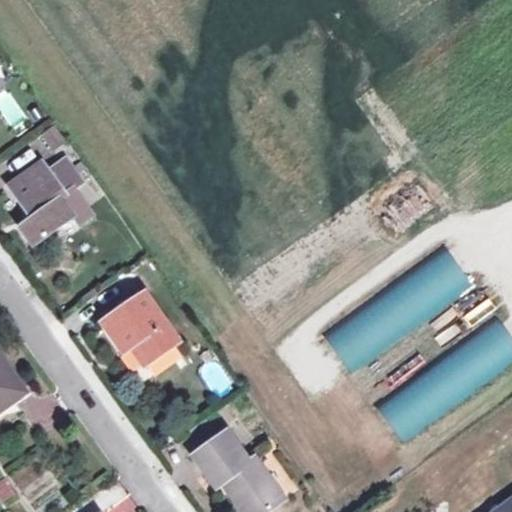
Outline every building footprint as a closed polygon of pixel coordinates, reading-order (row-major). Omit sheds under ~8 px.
[(55,126),(41,136),(52,152),(66,142),(55,126)] [(43,163),(9,186),(29,213),(33,219),(21,228),(35,247),(74,219),(80,226),(94,216),(75,189),(82,184),(64,159),(48,170),(43,163)] [(33,219),(29,213),(17,222),(21,228),(33,219)] [(145,293),(102,323),(114,341),(123,335),(133,349),(145,366),(179,342),(145,293)] [(114,341),(124,355),(133,349),(123,335),(114,341)] [(0,355),(0,411),(27,393),(0,355)] [(227,432),(195,455),(219,488),(227,482),(233,491),(230,493),(242,511),(268,511),(284,501),(255,459),(249,464),(227,432)] [(0,480),(0,501),(2,504),(17,494),(6,477),(0,480)] [(104,511),(133,511),(127,499),(104,510),(104,511)] [(95,511),(89,500),(68,511),(95,511)] [(511,511),(511,502),(498,511),(511,511)]
